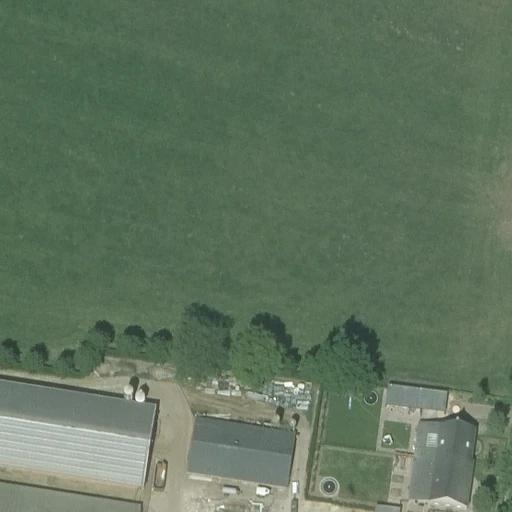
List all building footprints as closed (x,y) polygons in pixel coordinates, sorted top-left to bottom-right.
[(0,471),(141,493),(154,412),(0,388),(0,471)] [(373,388),(370,408),(412,414),(415,394),(373,388)] [(194,423),(185,476),(285,491),(293,438),(268,434),(269,428),(262,427),(261,433),(194,423)] [(407,503),(420,505),(465,511),(471,466),(469,466),(473,434),(417,427),(413,460),(407,503)] [(0,511),(139,511),(139,509),(0,487),(0,511)] [(204,511),(226,511),(227,498),(205,497),(204,511)]
